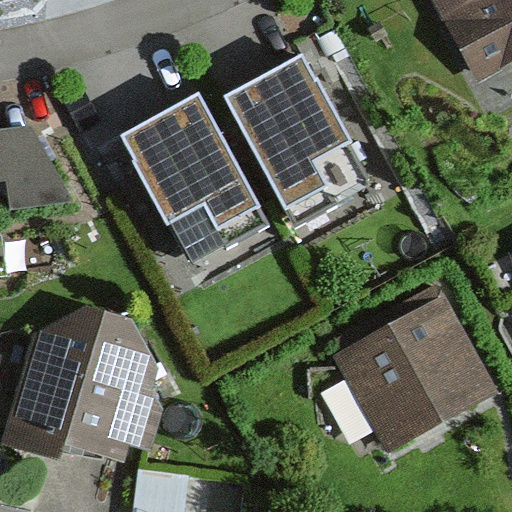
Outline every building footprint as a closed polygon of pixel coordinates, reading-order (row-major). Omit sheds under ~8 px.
[(511,0),(433,0),(475,78),(511,58),(511,0)] [(231,115),(288,222),(322,204),(307,177),(343,158),(300,78),(231,115)] [(196,114),(125,152),(170,236),(205,218),(219,242),(255,223),(196,114)] [(0,218),(74,211),(29,130),(0,132),(0,218)] [(439,304),(340,358),(393,455),(493,401),(439,304)] [(35,340),(2,454),(60,478),(65,462),(124,474),(129,455),(151,458),(164,416),(153,399),(158,377),(132,330),(83,316),(35,340)] [(152,471),(145,511),(147,511),(185,511),(192,478),(152,471)]
